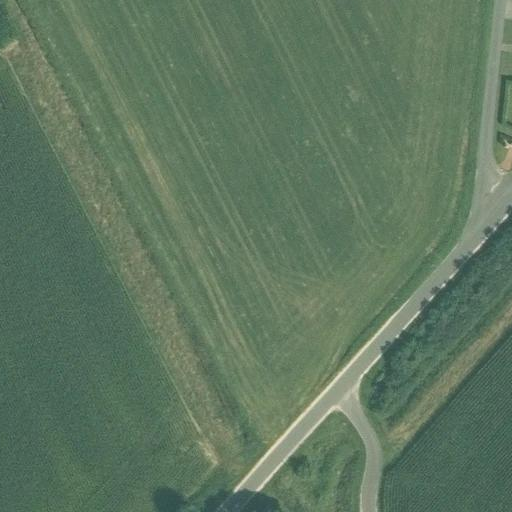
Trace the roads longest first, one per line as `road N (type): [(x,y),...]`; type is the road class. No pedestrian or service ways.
road 1 (unclassified): [(501,0),(476,224)]
road 2 (unclassified): [(476,224),(331,389)]
road 3 (unclassified): [(331,389),(223,511)]
road 4 (unclassified): [(331,389),(363,443),(360,511)]
